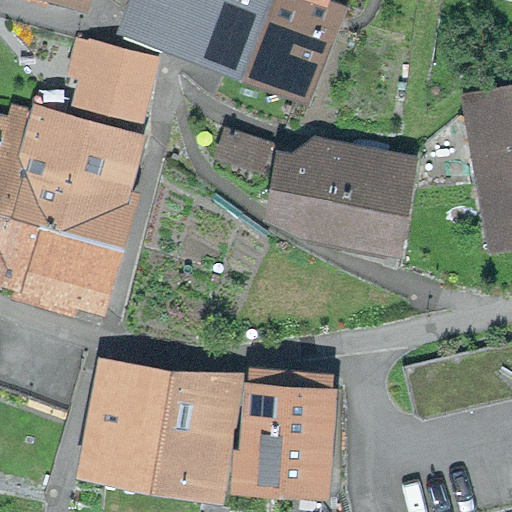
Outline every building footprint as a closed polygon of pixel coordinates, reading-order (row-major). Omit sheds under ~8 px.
[(134,0),(129,14),(211,46),(229,0),(134,0)] [(229,0),(211,46),(303,83),(335,0),(229,0)] [(71,69),(90,75),(84,96),(108,103),(114,81),(123,51),(79,39),(71,69)] [(151,59),(123,51),(114,81),(108,103),(136,111),(151,59)] [(511,91),(470,99),(494,233),(511,230),(511,91)] [(5,200),(106,231),(134,144),(59,120),(64,102),(39,94),(33,114),(27,133),(5,200)] [(0,125),(0,197),(5,200),(27,133),(33,114),(15,108),(8,128),(0,125)] [(256,167),(264,140),(229,128),(220,156),(256,167)] [(391,238),(398,160),(306,150),(301,164),(287,162),(283,207),(316,214),(312,240),(368,246),(369,236),(391,238)] [(89,287),(106,231),(5,200),(0,197),(0,270),(23,278),(18,293),(59,306),(67,280),(89,287)] [(144,474),(213,486),(229,398),(232,374),(178,370),(175,388),(170,387),(159,386),(144,474)] [(325,378),(251,371),(241,473),(316,480),(325,378)] [(93,465),(144,474),(159,386),(109,377),(93,465)]
